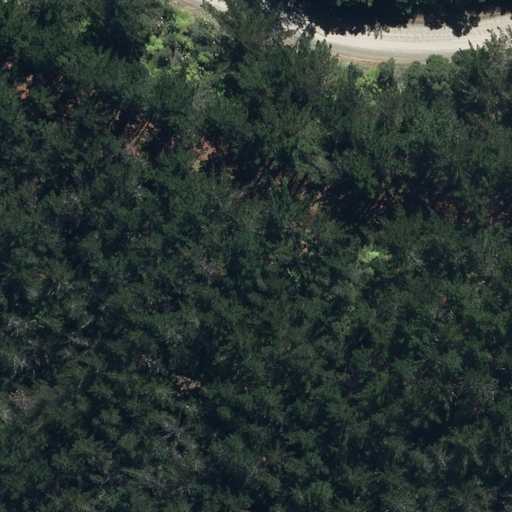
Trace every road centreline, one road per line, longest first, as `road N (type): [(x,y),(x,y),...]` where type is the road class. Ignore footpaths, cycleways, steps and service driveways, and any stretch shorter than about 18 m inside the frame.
road 1 (track): [(511,229),(388,226),(264,191),(0,74)]
road 2 (tertiary): [(511,30),(456,42),(353,45),(211,0)]
